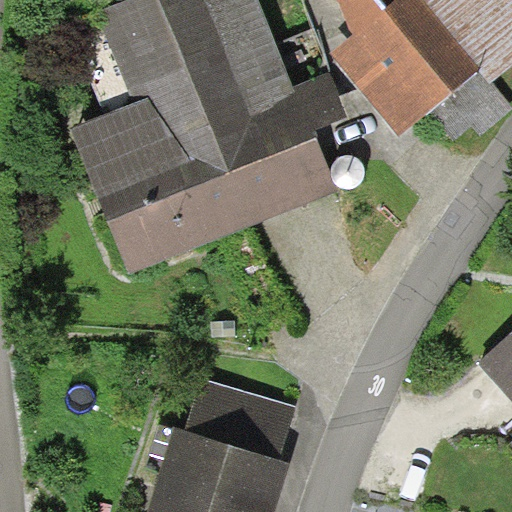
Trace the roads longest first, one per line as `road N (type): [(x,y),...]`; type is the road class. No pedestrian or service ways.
road 1 (residential): [(325,511),(366,369),(511,156)]
road 2 (residential): [(12,511),(0,378)]
